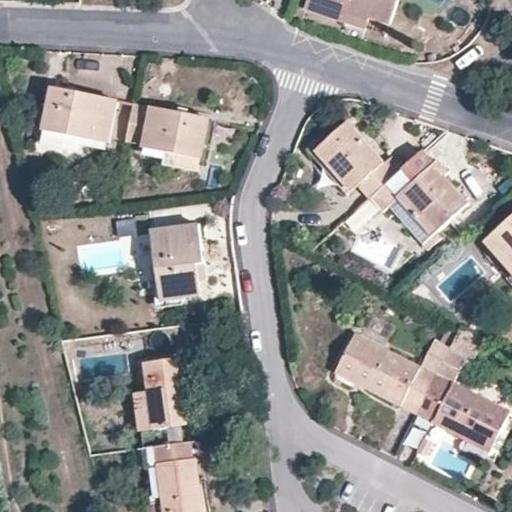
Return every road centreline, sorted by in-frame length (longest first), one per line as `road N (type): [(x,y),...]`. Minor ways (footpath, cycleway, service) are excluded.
road 1 (residential): [(294,511),(251,207),(312,57)]
road 2 (residential): [(227,26),(0,25)]
road 3 (residential): [(511,123),(312,57)]
